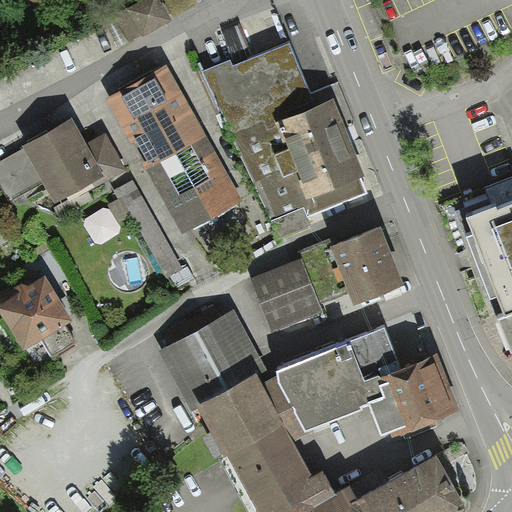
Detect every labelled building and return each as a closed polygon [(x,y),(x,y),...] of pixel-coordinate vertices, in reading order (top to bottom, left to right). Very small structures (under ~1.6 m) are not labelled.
[(162,0),(124,0),(123,1),(140,28),(169,11),(162,0)] [(278,30),(203,63),(273,221),(365,181),(325,88),(307,95),(278,30)] [(168,66),(105,101),(181,234),(243,198),(168,66)] [(71,120),(0,158),(0,185),(9,202),(45,183),(56,203),(123,167),(105,134),(84,145),(71,120)] [(132,179),(114,189),(163,279),(181,269),(132,179)] [(511,196),(462,216),(501,315),(511,310),(511,196)] [(373,231),(325,249),(348,307),(395,288),(373,231)] [(295,262),(246,282),(267,334),(315,315),(295,262)] [(0,305),(0,306),(0,313),(22,350),(41,339),(52,357),(77,342),(67,325),(73,322),(46,276),(30,285),(26,278),(0,292),(0,305)] [(227,317),(160,355),(251,511),(463,511),(429,452),(357,493),(347,476),(334,484),(323,465),(304,476),(245,375),(257,368),(227,317)] [(366,328),(277,364),(301,422),(366,396),(381,432),(451,403),(428,346),(381,365),(366,328)]
